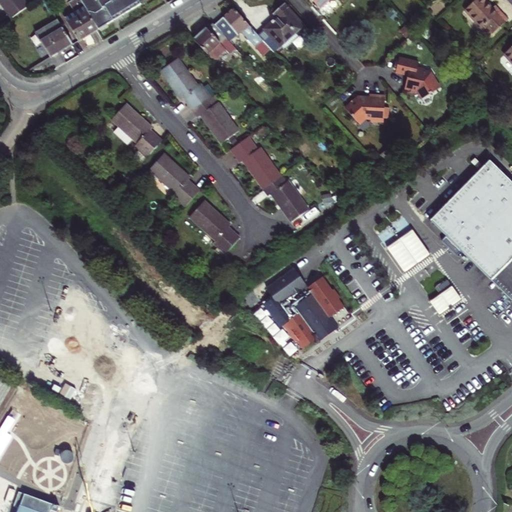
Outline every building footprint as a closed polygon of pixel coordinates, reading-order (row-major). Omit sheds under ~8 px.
[(29,0),(0,0),(13,17),(32,3),(29,0)] [(85,0),(102,27),(145,1),(143,0),(85,0)] [(307,0),(319,12),(333,0),(338,0),(343,5),(349,0),(307,0)] [(480,0),(465,14),(482,33),(485,30),(492,38),(507,25),(494,10),(492,13),(480,0)] [(88,4),(69,16),(71,20),(90,9),(88,4)] [(264,44),(275,55),(305,28),(286,8),(276,17),(279,21),(260,38),(264,44)] [(102,27),(90,9),(71,20),(83,39),(102,27)] [(264,44),(260,38),(234,10),(214,28),(230,45),(243,33),(258,49),(264,44)] [(55,56),(75,43),(56,11),(43,18),(48,27),(40,31),(55,56)] [(246,63),(230,45),(214,28),(212,25),(194,42),(228,79),(246,63)] [(275,55),(264,44),(258,49),(272,65),(279,59),(275,55)] [(420,63),(400,58),(396,74),(409,77),(405,92),(419,95),(422,100),(441,89),(432,73),(418,70),(420,63)] [(173,83),(170,85),(180,98),(190,113),(208,99),(198,86),(196,88),(176,61),(163,70),(173,83)] [(370,98),(358,98),(344,112),(361,129),(367,123),(383,124),(384,120),(384,109),(385,96),(370,96),(370,98)] [(215,104),(213,106),(208,99),(190,113),(198,123),(205,118),(211,126),(208,128),(215,138),(223,149),(240,137),(215,104)] [(123,135),(120,138),(147,162),(161,146),(145,131),(136,122),(138,120),(124,108),(110,124),(123,135)] [(238,167),(241,165),(251,178),(264,196),(282,183),(259,153),(257,154),(248,141),(229,155),(238,167)] [(177,199),(174,202),(186,212),(201,195),(191,186),(193,183),(176,168),(163,157),(148,175),(177,199)] [(495,284),(511,266),(511,184),(489,162),(441,211),(431,222),(446,237),(442,241),(450,248),(457,255),(461,252),(495,284)] [(288,187),(286,189),(282,183),(264,196),(268,202),(274,198),(284,211),(291,221),(289,222),(294,229),(311,217),(288,187)] [(218,247),(214,250),(227,263),(242,247),(223,228),(217,224),(221,220),(207,208),(193,223),(218,247)] [(413,232),(387,250),(404,275),(431,258),(413,232)] [(511,266),(495,284),(511,301),(511,266)] [(304,294),(291,277),(263,295),(285,328),(279,331),(290,349),(293,347),(327,322),(339,313),(334,305),(336,304),(331,296),(329,297),(320,284),(304,294)] [(451,288),(447,283),(435,291),(438,296),(451,288)] [(461,303),(452,289),(429,304),(439,318),(461,303)] [(332,329),(327,322),(293,347),(299,356),(316,345),(317,348),(334,337),(330,331),(332,329)]
